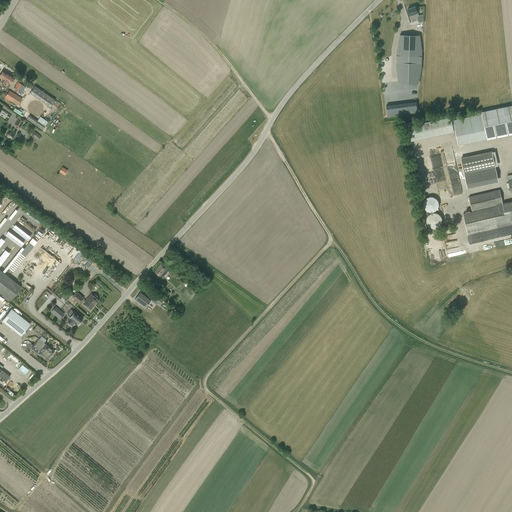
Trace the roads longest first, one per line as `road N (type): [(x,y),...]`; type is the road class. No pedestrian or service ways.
road 1 (unclassified): [(0,418),(97,329),(246,163),(300,80),(379,0)]
road 2 (track): [(316,480),(205,377),(332,240)]
road 3 (track): [(271,120),(215,42),(162,0)]
road 4 (track): [(332,240),(267,127)]
road 5 (track): [(332,240),(367,295),(414,337)]
